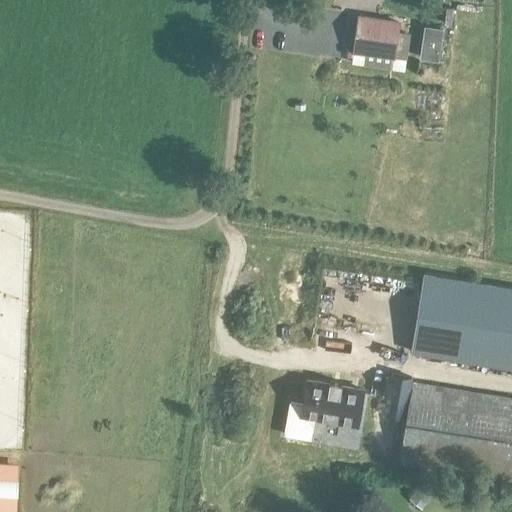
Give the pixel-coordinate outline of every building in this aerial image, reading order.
[(398,25),(358,20),(353,53),(353,52),(351,62),(404,70),(410,33),(397,31),(398,25)] [(423,25),(418,58),(437,61),(442,28),(423,25)] [(511,364),(511,284),(425,271),(413,350),(511,364)] [(384,400),(403,403),(410,365),(390,361),(390,365),(386,364),(383,380),(387,380),(384,400)] [(290,402),(285,433),(311,438),(315,417),(357,424),(363,389),(341,386),(342,383),(329,381),(329,384),(307,380),(303,404),(290,402)] [(511,396),(412,380),(398,463),(511,481),(511,396)] [(0,503),(16,504),(18,465),(0,464),(0,503)] [(432,496),(418,485),(408,498),(422,509),(432,496)]
